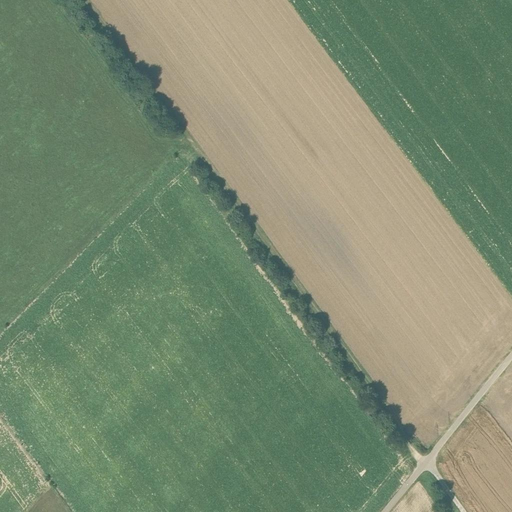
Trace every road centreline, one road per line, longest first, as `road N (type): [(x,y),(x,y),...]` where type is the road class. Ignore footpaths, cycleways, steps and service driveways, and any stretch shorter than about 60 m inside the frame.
road 1 (track): [(84,0),(425,463)]
road 2 (unclassified): [(385,511),(511,355)]
